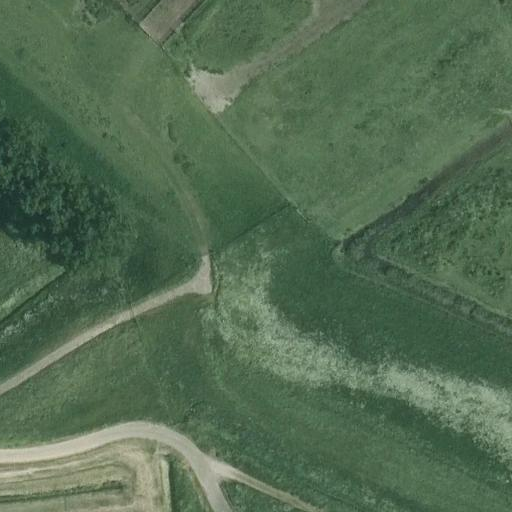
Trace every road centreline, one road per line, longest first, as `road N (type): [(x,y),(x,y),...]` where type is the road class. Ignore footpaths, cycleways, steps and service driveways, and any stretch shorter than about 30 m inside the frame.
road 1 (track): [(200,286),(231,343),(279,379),(511,490)]
road 2 (track): [(200,286),(202,231),(178,188),(0,27)]
road 3 (track): [(0,390),(119,318),(200,286)]
road 4 (unclassified): [(202,469),(174,440),(140,433),(0,456)]
